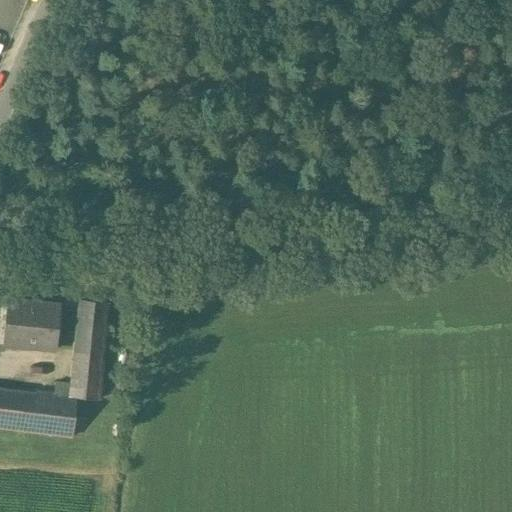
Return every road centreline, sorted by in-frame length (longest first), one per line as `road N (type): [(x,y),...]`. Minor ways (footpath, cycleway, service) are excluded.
road 1 (residential): [(511,221),(0,262)]
road 2 (residential): [(0,126),(54,0)]
